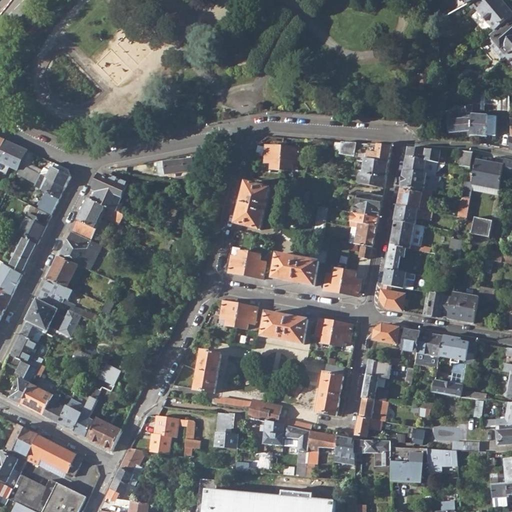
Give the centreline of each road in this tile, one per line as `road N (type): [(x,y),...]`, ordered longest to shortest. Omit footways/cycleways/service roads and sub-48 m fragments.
road 1 (residential): [(0,349),(84,178),(84,162)]
road 2 (residential): [(207,285),(114,464)]
road 3 (residential): [(367,316),(402,136)]
road 4 (residential): [(84,162),(246,127)]
road 5 (residential): [(207,285),(367,316)]
road 6 (residential): [(246,127),(207,285)]
road 7 (residential): [(246,127),(402,136)]
road 8 (residential): [(511,341),(367,316)]
road 9 (residential): [(320,419),(349,423),(367,316)]
road 10 (residential): [(114,464),(0,405)]
